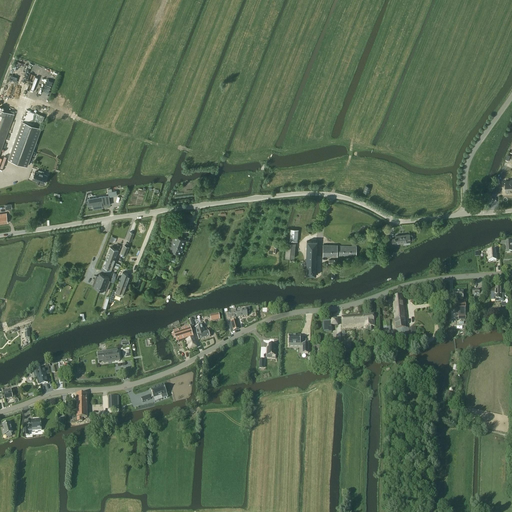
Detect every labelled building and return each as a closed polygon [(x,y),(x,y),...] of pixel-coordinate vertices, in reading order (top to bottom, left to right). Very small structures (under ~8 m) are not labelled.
[(0,151),(9,128),(10,124),(13,117),(0,111),(0,151)] [(8,159),(27,166),(41,128),(22,121),(8,159)] [(40,170),(39,172),(35,171),(32,179),(44,183),(47,175),(43,174),(44,172),(40,170)] [(498,181),(498,195),(509,195),(509,186),(511,186),(511,171),(506,171),(506,181),(498,181)] [(92,199),(88,200),(89,205),(93,204),(93,209),(102,207),(102,206),(106,205),(106,206),(110,205),(109,196),(107,197),(107,196),(104,197),(104,196),(96,197),(97,200),(92,201),(92,199)] [(289,241),(297,241),(298,230),(290,229),(289,241)] [(411,234),(409,235),(409,234),(396,236),(396,240),(392,240),(393,245),(397,244),(397,243),(410,241),(410,240),(412,240),(413,239),(412,235),(411,234)] [(174,241),(171,250),(179,253),(185,239),(176,236),(174,235),(172,240),(174,241)] [(306,241),(305,275),(316,275),(318,241),(306,241)] [(337,255),(356,256),(356,246),(337,246),(337,245),(323,245),(323,256),(337,256),(337,255)] [(107,256),(115,259),(118,250),(111,247),(107,256)] [(489,251),(488,251),(488,252),(487,252),(487,255),(488,255),(488,258),(487,258),(487,260),(488,260),(488,261),(496,261),(497,260),(497,257),(496,257),(496,251),(494,251),(494,250),(489,250),(489,251)] [(111,269),(113,264),(105,261),(103,266),(111,269)] [(96,275),(92,285),(94,286),(94,287),(99,289),(104,275),(100,273),(98,276),(96,275)] [(104,275),(99,289),(104,290),(106,291),(110,280),(108,280),(109,277),(104,275)] [(113,289),(110,299),(113,300),(115,294),(122,296),(126,285),(121,283),(122,281),(123,281),(124,278),(119,276),(118,280),(119,280),(116,290),(113,289)] [(495,288),(491,288),(491,298),(491,300),(495,300),(495,302),(503,302),(503,294),(501,294),(500,286),(495,286),(495,288)] [(402,296),(393,297),(396,336),(408,335),(409,344),(417,343),(416,328),(405,329),(402,296)] [(237,311),(235,311),(237,318),(247,316),(246,309),(239,310),(239,309),(236,309),(237,311)] [(354,317),(355,328),(368,327),(368,331),(371,331),(371,327),(374,327),(373,315),(354,317)] [(342,329),(355,328),(354,317),(342,318),(342,329)] [(231,331),(238,329),(236,320),(228,322),(231,331)] [(205,336),(206,338),(209,337),(208,332),(204,333),(202,326),(201,326),(201,325),(198,326),(200,330),(201,329),(202,333),(203,333),(204,336),(205,336)] [(199,340),(206,338),(205,336),(204,336),(203,333),(202,333),(201,329),(200,330),(198,326),(196,326),(196,327),(195,328),(199,340)] [(173,332),(177,342),(185,339),(193,337),(189,327),(173,332)] [(289,336),(290,345),(302,345),(302,336),(289,336)] [(185,339),(189,350),(196,348),(193,337),(185,339)] [(351,343),(354,343),(354,338),(342,338),(342,348),(351,348),(351,343)] [(315,358),(324,357),(323,345),(314,346),(315,358)] [(98,353),(98,355),(98,360),(99,362),(103,361),(104,363),(115,361),(115,362),(120,361),(118,352),(117,352),(117,350),(106,351),(107,354),(102,354),(102,353),(98,353)] [(42,369),(36,370),(36,371),(38,377),(38,379),(37,379),(38,384),(39,384),(39,385),(48,383),(46,375),(50,374),(48,366),(41,368),(42,369)] [(148,393),(137,395),(138,399),(148,396),(149,400),(161,397),(158,387),(146,390),(148,393)] [(3,393),(5,399),(13,398),(11,391),(3,393)] [(87,394),(76,394),(76,405),(87,405),(87,394)] [(119,409),(118,396),(108,397),(109,410),(119,409)] [(87,405),(76,405),(77,418),(87,418),(87,405)] [(32,430),(41,429),(40,420),(31,421),(32,430)] [(10,433),(12,432),(9,423),(3,424),(4,431),(3,431),(4,434),(6,434),(7,437),(11,436),(10,433)]
